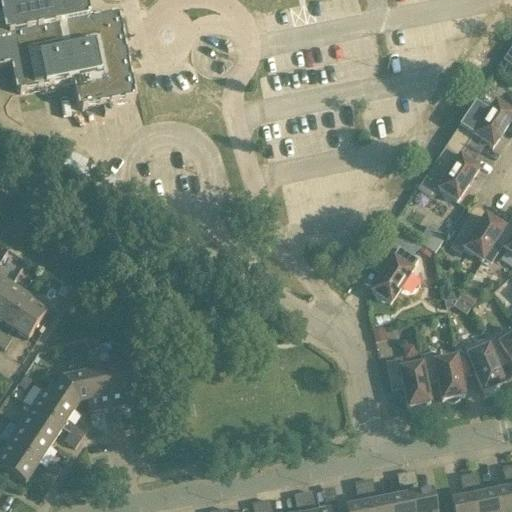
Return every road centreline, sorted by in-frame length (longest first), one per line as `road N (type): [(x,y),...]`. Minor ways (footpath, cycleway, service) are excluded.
road 1 (residential): [(167,499),(380,457)]
road 2 (residential): [(511,431),(380,457)]
road 3 (residential): [(380,457),(363,356),(348,333)]
